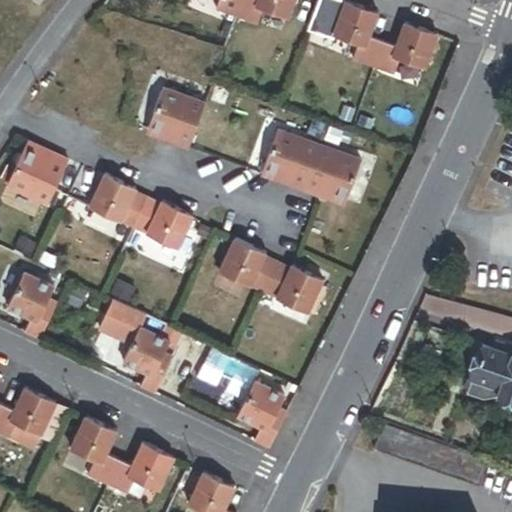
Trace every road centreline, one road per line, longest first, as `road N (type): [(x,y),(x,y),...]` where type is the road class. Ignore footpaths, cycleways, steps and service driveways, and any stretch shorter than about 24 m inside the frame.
road 1 (residential): [(300,484),(401,285),(508,27)]
road 2 (residential): [(0,338),(300,484)]
road 3 (residential): [(5,110),(301,235)]
road 4 (residential): [(5,110),(84,0)]
